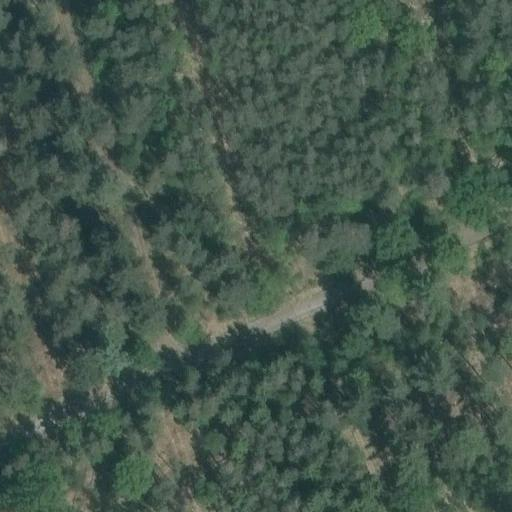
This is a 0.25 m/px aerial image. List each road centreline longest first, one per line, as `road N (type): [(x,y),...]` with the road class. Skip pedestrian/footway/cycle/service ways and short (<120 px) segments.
road 1 (track): [(0,447),(511,232)]
road 2 (track): [(56,0),(166,377)]
